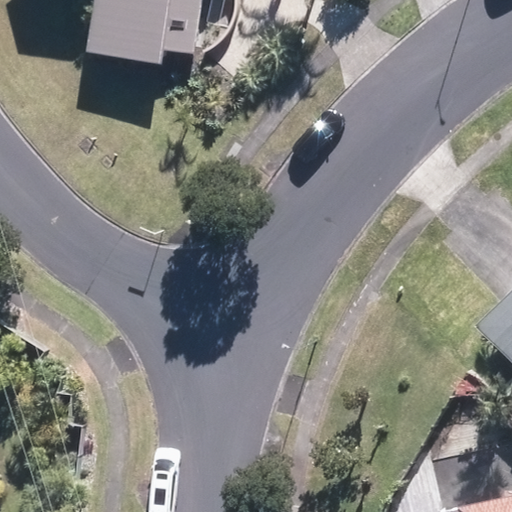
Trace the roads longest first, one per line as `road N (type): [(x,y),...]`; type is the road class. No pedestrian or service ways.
road 1 (residential): [(231,336),(341,165),(433,70),(511,25)]
road 2 (residential): [(0,174),(94,261),(231,336)]
road 3 (residential): [(209,511),(210,431),(231,336)]
